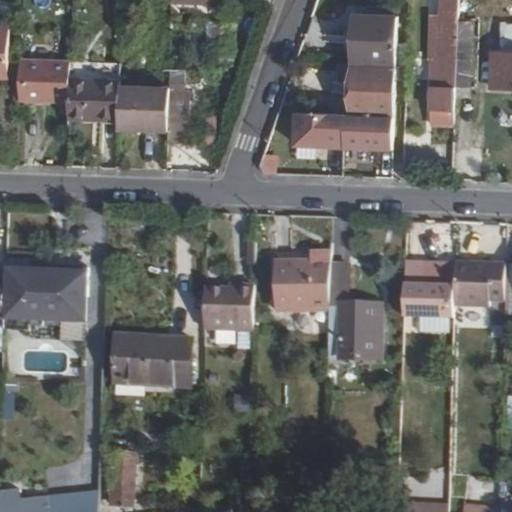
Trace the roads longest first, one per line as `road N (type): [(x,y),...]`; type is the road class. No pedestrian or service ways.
road 1 (unknown): [(101,191),(93,475)]
road 2 (residential): [(511,207),(231,196)]
road 3 (residential): [(231,196),(0,187)]
road 4 (residential): [(297,0),(231,196)]
